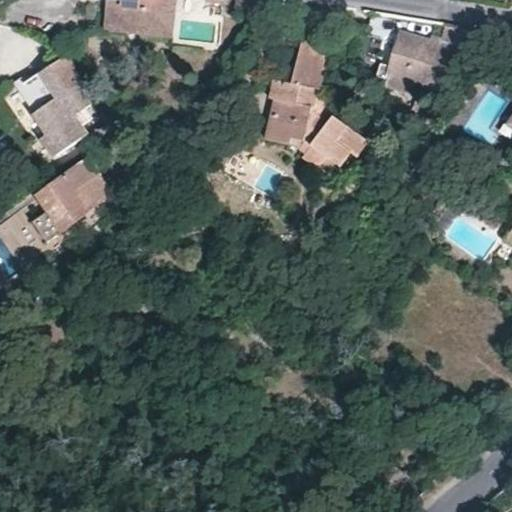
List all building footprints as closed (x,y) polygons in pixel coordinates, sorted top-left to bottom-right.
[(124,0),(122,24),(146,26),(149,2),(166,4),(166,0),(124,0)] [(237,0),(237,9),(262,12),(264,0),(237,0)] [(433,40),(430,45),(402,36),(390,73),(397,76),(395,85),(409,89),(412,80),(438,89),(463,42),(470,29),(468,28),(449,24),(443,43),(433,40)] [(0,64),(30,69),(35,37),(0,31),(0,64)] [(336,115),(330,123),(316,111),(319,90),(323,90),(331,45),(303,41),(295,86),(275,83),(272,99),(276,100),(284,101),(280,118),(273,117),(269,142),(293,145),(295,138),(307,140),(313,146),(305,155),(320,167),(327,158),(340,168),(352,153),(356,157),(369,142),(336,115)] [(84,83),(65,57),(18,89),(38,119),(26,127),(15,111),(11,114),(45,164),(56,157),(86,136),(74,118),(90,106),(81,93),(88,88),(84,83)] [(38,119),(18,89),(6,97),(15,111),(26,127),(38,119)] [(319,90),(316,111),(330,123),(336,115),(327,107),(330,91),(323,90),(319,90)] [(273,117),(280,118),(284,101),(276,100),(273,117)] [(511,121),(506,118),(498,131),(511,139),(511,121)] [(114,174),(133,164),(110,124),(90,136),(114,174)] [(333,178),(340,168),(327,158),(320,167),(333,178)] [(113,195),(87,160),(39,196),(65,231),(113,195)]
